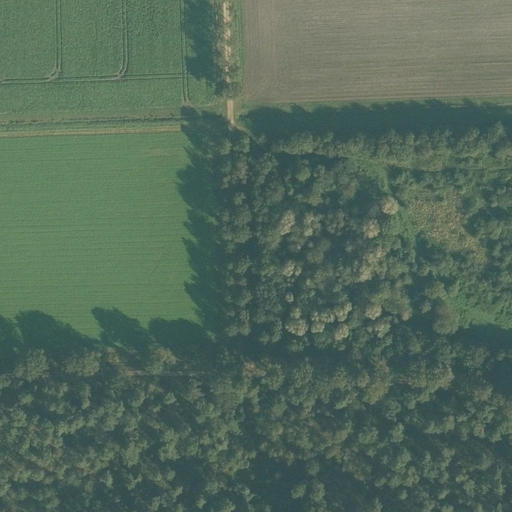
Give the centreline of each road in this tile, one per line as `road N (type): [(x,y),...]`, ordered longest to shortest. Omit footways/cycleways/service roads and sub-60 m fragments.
road 1 (track): [(232,128),(295,155),(511,169)]
road 2 (track): [(232,126),(511,114)]
road 3 (track): [(240,375),(399,381),(511,400)]
road 4 (track): [(0,366),(241,365)]
road 5 (track): [(0,376),(240,375)]
road 6 (track): [(241,365),(232,128)]
road 7 (track): [(232,128),(226,0)]
